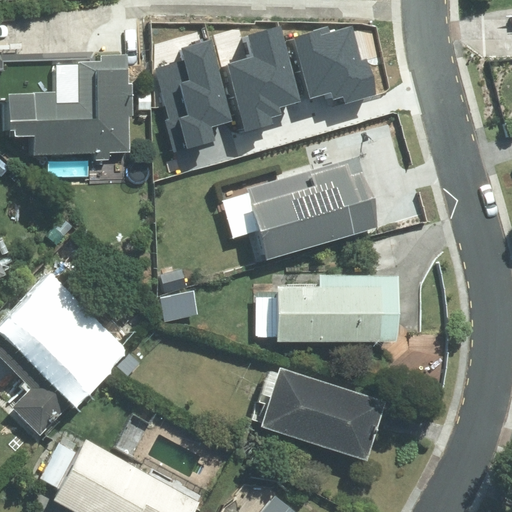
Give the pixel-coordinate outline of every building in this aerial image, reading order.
[(242,37),(247,57),(226,63),(246,132),(273,124),(271,117),(280,115),(278,107),(300,101),(279,27),(242,37)] [(327,27),(292,37),(310,99),(327,94),(330,103),(341,99),(343,106),(376,96),(365,61),(360,62),(350,29),(330,35),(327,27)] [(174,152),(215,141),(211,127),(232,121),(210,41),(180,49),(183,59),(154,67),(169,118),(165,119),(174,152)] [(116,90),(115,62),(87,63),(87,69),(65,69),(66,109),(43,110),(42,99),(18,100),(18,102),(0,102),(0,145),(20,144),(21,161),(119,158),(117,123),(122,123),(121,90),(116,90)] [(361,236),(345,180),(334,183),(330,172),(294,183),(298,195),(233,214),(249,269),(361,236)] [(380,350),(381,285),(302,284),(302,296),(268,296),(268,274),(252,274),(252,346),(259,346),(259,350),(380,350)] [(95,373),(20,302),(0,323),(0,378),(18,395),(0,414),(24,438),(43,418),(48,422),(95,373)] [(263,377),(245,435),(351,468),(369,409),(263,377)] [(70,446),(36,508),(42,511),(186,511),(189,508),(70,446)] [(255,511),(279,511),(265,500),(255,511)]
